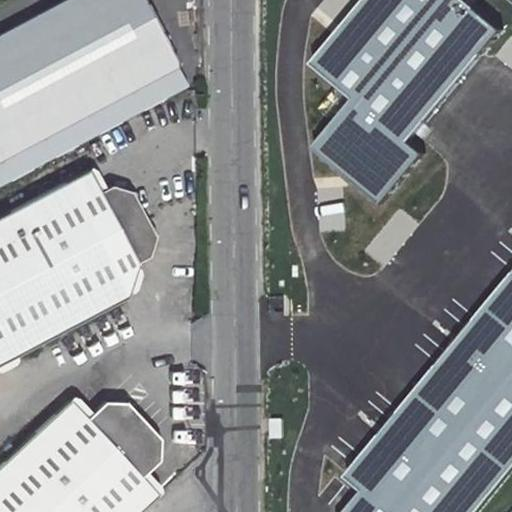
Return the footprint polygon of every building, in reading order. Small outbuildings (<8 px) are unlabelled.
[(0,158),(178,64),(142,0),(63,0),(0,33),(0,158)] [(503,31),(465,0),(366,0),(316,60),(358,96),(315,146),(383,202),(424,153),(409,141),(503,31)] [(0,361),(37,342),(126,294),(136,259),(146,253),(152,231),(129,188),(110,182),(97,189),(85,167),(0,212),(0,361)] [(479,511),(511,472),(511,275),(346,475),(366,491),(348,511),(479,511)] [(135,511),(160,490),(142,471),(159,455),(160,433),(125,397),(104,396),(88,413),(71,395),(0,460),(0,511),(135,511)]
